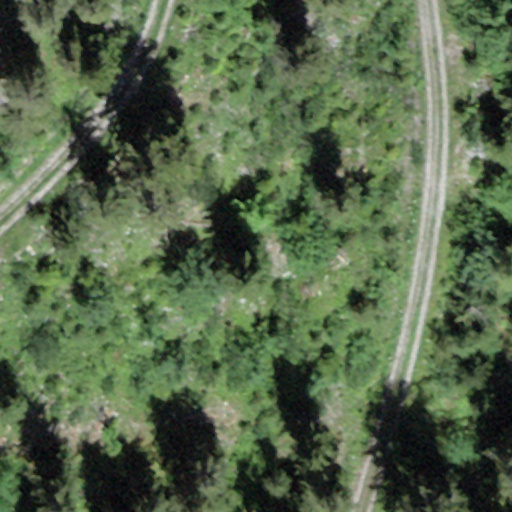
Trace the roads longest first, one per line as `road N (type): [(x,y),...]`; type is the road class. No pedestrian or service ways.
road 1 (track): [(371,511),(400,411),(441,193),(432,0)]
road 2 (track): [(173,0),(169,21),(99,127),(0,224)]
